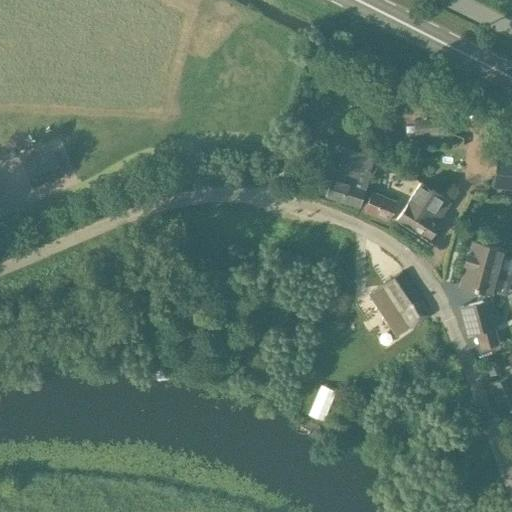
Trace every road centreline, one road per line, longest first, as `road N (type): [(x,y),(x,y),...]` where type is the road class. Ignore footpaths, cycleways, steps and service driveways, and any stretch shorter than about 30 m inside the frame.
road 1 (unclassified): [(0,267),(129,214),(198,198),(260,197),(347,221),(403,256),(438,304),(511,485)]
road 2 (primary): [(511,79),(354,0)]
